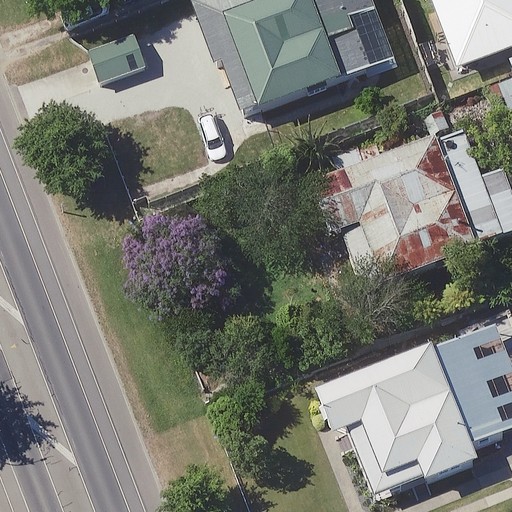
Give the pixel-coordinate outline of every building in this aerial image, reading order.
[(233,0),(194,14),(217,78),(227,74),(246,126),(396,72),(369,0),(233,0)] [(149,73),(136,43),(92,61),(104,91),(149,73)] [(511,84),(494,91),(506,122),(511,119),(511,84)] [(482,189),(465,141),(388,169),(383,156),(336,173),(341,188),(313,198),(331,249),(346,244),(369,305),(482,263),(480,258),(511,245),(511,202),(504,181),(482,189)] [(511,325),(508,315),(458,334),(463,347),(317,402),(334,447),(352,441),(377,507),(425,488),(427,494),(479,475),(472,456),(511,441),(511,325)]
